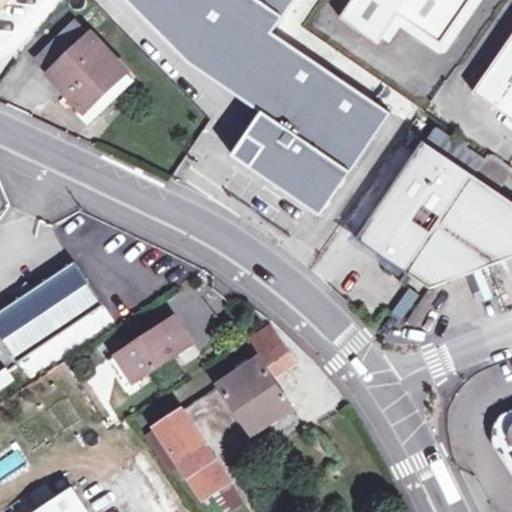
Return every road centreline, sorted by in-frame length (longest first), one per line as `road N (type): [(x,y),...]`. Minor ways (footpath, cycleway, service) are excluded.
road 1 (tertiary): [(0,131),(233,241),(319,306),(388,385)]
road 2 (unknown): [(202,225),(242,145),(246,118),(240,102),(126,0)]
road 3 (tertiary): [(388,385),(452,511)]
road 4 (residential): [(511,333),(388,385)]
